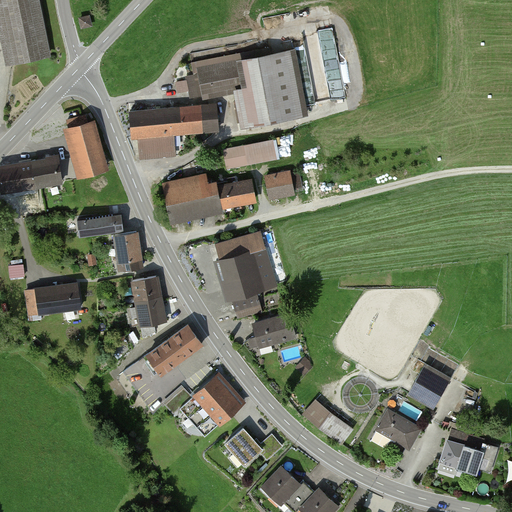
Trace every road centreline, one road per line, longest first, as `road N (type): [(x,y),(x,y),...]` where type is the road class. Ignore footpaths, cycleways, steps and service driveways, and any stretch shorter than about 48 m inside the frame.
road 1 (tertiary): [(481,511),(367,478),(307,440),(258,391),(175,271),(81,66)]
road 2 (track): [(161,243),(433,176),(511,171)]
